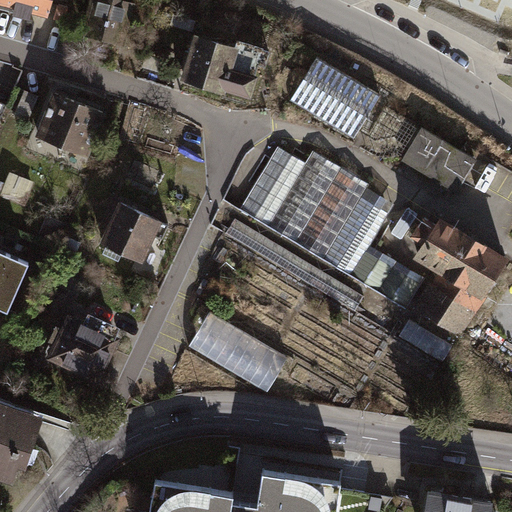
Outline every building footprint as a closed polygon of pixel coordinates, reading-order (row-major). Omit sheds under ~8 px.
[(52,0),(0,0),(49,14),(52,0)] [(138,0),(136,0),(89,0),(81,33),(126,45),(138,0)] [(197,32),(183,77),(254,98),(261,73),(259,72),(261,64),(267,66),(273,48),(240,38),(239,44),(197,32)] [(356,138),(386,88),(322,51),(292,100),(356,138)] [(54,91),(37,133),(88,153),(105,111),(54,91)] [(388,105),(367,142),(458,195),(480,158),(388,105)] [(34,183),(10,172),(5,184),(0,181),(0,193),(24,204),(34,183)] [(118,201),(100,241),(144,260),(162,221),(118,201)] [(506,257),(439,215),(434,222),(421,214),(409,234),(421,241),(411,256),(437,272),(431,282),(428,280),(410,307),(459,338),(487,295),(483,293),(506,257)] [(89,262),(95,250),(77,242),(72,254),(89,262)] [(424,276),(369,244),(351,274),(407,307),(424,276)] [(0,307),(9,311),(31,261),(0,247),(0,307)] [(65,313),(46,356),(98,379),(121,326),(88,312),(84,321),(65,313)] [(0,478),(13,483),(19,466),(27,468),(45,413),(0,398),(0,478)] [(235,493),(159,481),(153,511),(338,511),(343,484),(265,471),(259,505),(234,501),(235,493)] [(493,511),(495,501),(430,490),(426,511),(493,511)]
